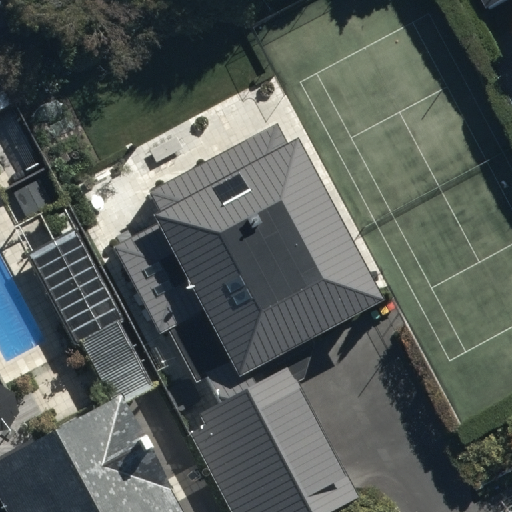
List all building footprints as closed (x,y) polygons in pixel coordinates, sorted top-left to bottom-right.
[(9,0),(0,0),(0,26),(19,16),(9,0)] [(511,0),(480,0),(485,9),(502,0),(504,0),(511,14),(511,0)] [(271,128),(142,194),(153,216),(144,221),(148,230),(108,250),(153,340),(163,335),(186,383),(165,393),(176,416),(194,407),(203,426),(188,433),(227,511),(328,511),(353,500),(296,385),(308,340),(370,303),(290,144),(281,148),(271,128)] [(155,388),(71,232),(25,257),(72,346),(80,341),(116,409),(155,388)] [(0,511),(174,511),(143,452),(124,461),(113,440),(125,434),(108,401),(0,456),(0,511)]
